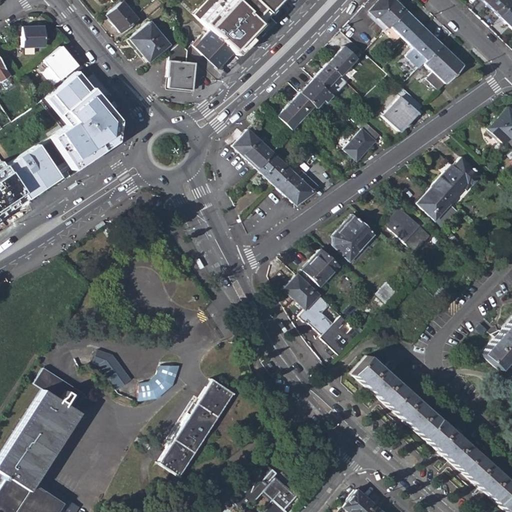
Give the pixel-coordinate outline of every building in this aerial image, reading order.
[(229,7),(223,13),(224,15),(246,36),(263,18),(245,0),(244,2),(242,0),(231,0),(227,4),(229,7)] [(262,0),(272,9),(280,0),(262,0)] [(375,0),(366,10),(384,28),(388,24),(402,9),(398,6),(400,3),(400,2),(397,0),(375,0)] [(511,4),(511,3),(508,0),(482,0),(500,17),(511,4)] [(111,25),(117,32),(134,18),(120,1),(106,14),(113,22),(111,25)] [(511,4),(500,17),(511,27),(511,4)] [(203,26),(208,31),(224,15),(223,13),(219,9),(203,26)] [(388,24),(406,42),(420,27),(402,9),(388,24)] [(230,53),(246,36),(224,15),(208,31),(230,53)] [(126,39),(144,61),(165,44),(147,22),(126,39)] [(20,27),(20,47),(40,46),(39,26),(20,27)] [(438,44),(420,27),(406,42),(424,59),(438,44)] [(215,69),(230,53),(208,31),(198,41),(197,40),(191,46),(215,69)] [(177,43),(166,52),(166,61),(163,77),(166,77),(164,88),(189,90),(191,64),(183,63),(185,50),(177,43)] [(423,79),(434,89),(435,90),(460,64),(438,44),(424,59),(421,62),(430,71),(423,79)] [(47,67),(40,72),(50,85),(74,66),(57,46),(41,60),(47,67)] [(341,47),(325,64),(336,74),(337,75),(353,57),(341,47)] [(325,64),(311,78),(322,89),(336,74),(325,64)] [(119,144),(122,117),(87,73),(31,111),(50,141),(6,167),(29,201),(119,144)] [(322,89),(325,91),(338,76),(337,75),(336,74),(322,89)] [(323,101),(329,95),(325,91),(322,89),(311,78),(297,93),(311,106),(313,108),(321,99),(323,101)] [(420,82),(431,92),(434,89),(423,79),(420,82)] [(396,130),(420,105),(399,85),(397,84),(395,89),(395,92),(397,97),(380,115),(396,130)] [(294,122),(311,106),(297,93),(281,110),(294,122)] [(485,127),(502,142),(504,140),(511,131),(511,112),(505,106),(485,127)] [(377,135),(359,119),(355,124),(359,128),(341,148),(354,161),(377,135)] [(229,146),(254,169),(269,153),(273,148),(263,138),(258,143),(244,130),(229,146)] [(288,170),(269,153),(254,169),(273,186),(288,170)] [(429,185),(448,202),(460,190),(463,194),(480,176),(460,157),(445,172),(443,170),(429,185)] [(6,167),(2,161),(0,162),(0,219),(29,201),(6,167)] [(296,178),(288,170),(273,186),(292,204),(317,187),(302,173),(296,178)] [(78,184),(76,181),(67,187),(70,190),(78,184)] [(414,201),(432,219),(448,202),(429,185),(414,201)] [(381,224),(410,249),(413,245),(415,247),(421,241),(419,239),(425,232),(397,207),(381,224)] [(331,246),(347,261),(372,234),(349,213),(330,234),(331,246)] [(96,230),(104,224),(103,223),(101,221),(93,227),(96,230)] [(299,268),(317,285),(335,265),(317,248),(299,268)] [(204,268),(199,259),(195,262),(200,270),(202,269),(204,268)] [(281,288),(302,308),(312,297),(314,293),(294,274),(281,288)] [(373,292),(385,304),(396,292),(383,280),(373,292)] [(317,312),(326,303),(314,293),(312,297),(302,308),(293,316),(315,337),(329,323),(317,312)] [(478,352),(495,368),(511,349),(511,315),(499,330),(497,329),(489,332),(493,337),(478,352)] [(315,337),(334,354),(354,332),(349,328),(342,334),(337,328),(343,322),(336,316),(329,323),(315,337)] [(288,330),(281,321),(277,323),(283,333),(288,330)] [(474,330),(481,336),(486,330),(479,324),(474,330)] [(111,354),(96,349),(91,363),(98,365),(115,389),(129,379),(111,354)] [(348,372),(505,511),(511,511),(511,487),(493,470),(497,466),(488,462),(486,464),(456,437),(460,433),(451,429),(449,431),(421,406),(424,402),(415,398),(414,400),(386,375),(388,373),(383,364),(379,369),(364,355),(348,372)] [(158,397),(173,383),(179,363),(161,364),(157,374),(150,381),(158,397)] [(0,481),(0,511),(55,511),(62,501),(32,481),(77,411),(74,409),(83,393),(41,366),(31,382),(40,388),(0,451),(0,471),(3,474),(1,477),(2,478),(0,481)] [(159,462),(180,475),(233,391),(212,378),(159,462)] [(139,382),(137,399),(158,397),(150,381),(139,382)] [(360,399),(366,404),(371,398),(366,394),(360,399)] [(387,423),(393,428),(398,422),(392,417),(387,423)] [(430,462),(435,467),(441,460),(436,456),(430,462)] [(273,500),(261,511),(283,511),(285,510),(283,508),(295,495),(273,474),(275,472),(263,461),(228,498),(241,510),(261,489),(273,500)] [(458,487),(466,493),(471,487),(464,481),(458,487)] [(335,510),(337,511),(366,511),(373,505),(355,488),(335,510)]
